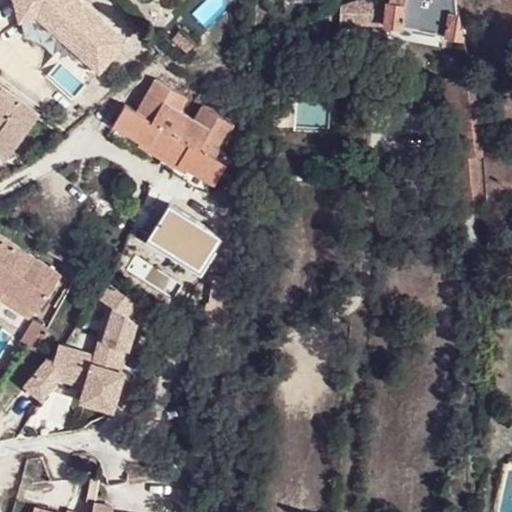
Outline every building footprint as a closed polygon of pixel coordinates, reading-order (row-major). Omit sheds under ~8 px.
[(307,13),(254,30),(253,44),(273,39),(306,29),(341,18),(351,19),(367,20),(379,22),(388,24),(403,26),(423,29),(462,35),(458,13),(454,0),(346,0),(307,12),(307,13)] [(477,107),(470,76),(444,78),(463,267),(484,265),(485,249),(487,227),(485,210),(481,161),(477,107)] [(184,117),(177,113),(186,97),(156,79),(137,111),(125,104),(112,125),(138,140),(137,144),(161,158),(167,147),(184,117)] [(39,115),(0,88),(0,151),(10,159),(39,115)] [(192,122),(184,117),(167,147),(161,158),(184,172),(187,169),(213,185),(225,164),(213,157),(232,125),(202,107),(192,122)] [(0,286),(6,290),(0,298),(0,299),(29,318),(36,310),(37,310),(59,275),(0,237),(0,286)] [(145,304),(108,279),(101,291),(110,297),(128,309),(132,305),(141,312),(145,304)] [(232,310),(234,290),(215,287),(211,309),(208,309),(204,330),(228,335),(229,326),(232,310)] [(128,309),(110,297),(100,332),(95,331),(90,350),(56,339),(50,355),(44,353),(19,380),(41,397),(60,373),(78,378),(74,395),(111,408),(136,315),(128,309)] [(35,326),(21,345),(28,350),(30,351),(38,341),(43,343),(48,335),(35,326)] [(17,477),(6,475),(4,487),(15,490),(17,477)] [(99,511),(103,501),(95,499),(92,511),(99,511)] [(69,511),(35,501),(31,511),(69,511)] [(110,511),(113,503),(103,501),(99,511),(110,511)]
